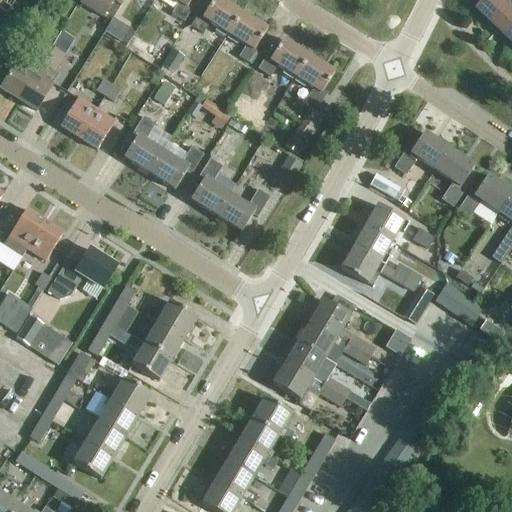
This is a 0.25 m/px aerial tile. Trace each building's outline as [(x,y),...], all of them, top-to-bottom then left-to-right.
[(103,19),(113,2),(109,0),(84,0),(81,6),(103,19)] [(170,0),(179,6),(172,17),(183,24),(193,10),(189,7),(193,0),(170,0)] [(227,37),(241,16),(217,0),(215,0),(204,17),(199,13),(190,28),(202,36),(209,25),(227,37)] [(511,0),(507,4),(502,0),(488,0),(478,11),(499,32),(511,18),(511,0)] [(52,6),(47,13),(70,28),(74,22),(52,6)] [(227,37),(246,49),(239,59),(251,67),(260,53),(255,50),(267,32),(241,16),(227,37)] [(511,44),(511,18),(499,32),(511,44)] [(121,47),(130,33),(112,22),(104,36),(121,47)] [(76,23),(70,38),(91,48),(97,33),(76,23)] [(146,50),(156,54),(163,37),(154,33),(146,50)] [(63,54),(69,44),(60,38),(54,48),(63,54)] [(25,39),(18,49),(29,58),(37,48),(25,39)] [(276,68),(295,80),(309,59),(283,42),(272,60),(267,57),(258,71),(270,79),(276,68)] [(35,75),(51,51),(43,46),(33,61),(31,60),(26,70),(17,64),(0,92),(18,103),(35,75)] [(35,75),(18,103),(37,114),(53,86),(58,77),(54,75),(64,58),(51,51),(35,75)] [(173,52),(163,70),(172,76),(183,58),(173,52)] [(309,59),(295,80),(314,92),(307,103),(318,110),(327,96),(323,93),(335,76),(309,59)] [(164,80),(158,90),(168,97),(174,87),(164,80)] [(105,100),(112,89),(103,83),(96,95),(105,100)] [(129,83),(121,93),(132,102),(140,92),(129,83)] [(112,89),(105,100),(114,105),(121,94),(112,89)] [(226,127),(232,119),(201,98),(195,106),(226,127)] [(80,142),(98,114),(78,101),(60,129),(80,142)] [(180,104),(173,112),(193,131),(200,122),(180,104)] [(98,114),(80,142),(100,154),(118,126),(98,114)] [(262,118),(249,120),(251,131),(264,129),(262,118)] [(149,176),(163,155),(144,143),(155,126),(144,119),(131,139),(135,142),(124,160),(149,176)] [(237,133),(241,126),(232,120),(228,127),(237,133)] [(298,157),(312,134),(301,127),(286,150),(298,157)] [(436,173),(450,152),(425,135),(413,152),(408,149),(394,169),(406,178),(411,171),(410,171),(417,161),(436,173)] [(163,155),(149,176),(174,192),(186,174),(190,177),(203,157),(191,149),(180,166),(163,155)] [(450,152),(436,173),(454,186),(447,196),(446,195),(441,202),(453,210),(467,190),(463,187),(475,170),(450,152)] [(288,194),(303,169),(288,160),(273,185),(288,194)] [(217,219),(230,198),(211,185),(222,169),(210,161),(197,181),(203,185),(191,203),(217,219)] [(408,211),(411,205),(401,199),(404,194),(378,178),(371,189),(408,211)] [(498,216),(511,196),(511,194),(488,178),(476,196),(472,193),(458,213),(470,221),(475,215),(474,214),(480,204),(498,216)] [(230,198),(217,219),(242,235),(254,217),(257,220),(270,200),(258,192),(248,209),(230,198)] [(511,196),(498,216),(511,225),(511,230),(492,259),(502,265),(511,250),(511,196)] [(365,229),(392,245),(399,232),(404,235),(409,227),(377,208),(365,229)] [(27,253),(45,225),(27,213),(4,249),(22,261),(27,253)] [(45,225),(27,253),(45,264),(63,236),(45,225)] [(384,259),(392,245),(365,229),(353,250),(385,268),(389,261),(384,259)] [(425,251),(432,239),(416,230),(410,242),(425,251)] [(374,274),(390,283),(395,275),(385,269),(385,268),(353,250),(340,271),(367,287),(374,274)] [(82,280),(84,280),(102,292),(116,270),(89,253),(79,268),(69,261),(47,294),(59,302),(70,300),(82,280)] [(448,253),(443,261),(452,267),(457,259),(448,253)] [(390,283),(400,289),(409,274),(399,268),(395,275),(390,283)] [(409,274),(400,289),(411,296),(420,281),(409,274)] [(44,294),(52,282),(42,276),(35,288),(44,294)] [(444,311),(457,293),(448,287),(435,305),(444,311)] [(118,303),(128,309),(136,296),(126,290),(118,303)] [(457,293),(444,311),(453,318),(466,300),(457,293)] [(340,309),(358,326),(366,317),(348,300),(340,309)] [(462,324),(475,306),(466,300),(453,318),(462,324)] [(309,324),(338,340),(348,347),(343,355),(354,361),(364,345),(343,332),(350,319),(331,308),(322,302),(309,324)] [(116,329),(128,309),(118,303),(106,324),(116,329)] [(156,326),(184,343),(197,321),(169,305),(156,326)] [(475,306),(462,324),(471,330),(484,313),(475,306)] [(15,341),(23,345),(28,348),(41,326),(29,318),(15,341)] [(98,360),(116,329),(106,324),(88,354),(98,360)] [(309,324),(297,345),(325,362),(338,340),(309,324)] [(501,348),(507,338),(486,324),(480,334),(501,348)] [(171,364),(184,343),(156,326),(144,348),(171,364)] [(467,344),(485,357),(491,348),(473,335),(467,344)] [(70,346),(59,338),(43,360),(56,368),(70,346)] [(478,366),(485,357),(467,344),(460,353),(478,366)] [(297,345),(284,366),(313,382),(324,389),(319,397),(331,404),(340,387),(329,381),(336,368),(325,362),(297,345)] [(375,351),(364,345),(354,361),(365,368),(375,351)] [(159,385),(171,364),(144,348),(131,369),(159,385)] [(454,363),(472,375),(478,366),(460,353),(454,363)] [(68,377),(77,382),(83,386),(96,365),(81,356),(68,377)] [(465,385),(472,375),(454,363),(447,372),(465,385)] [(324,389),(313,382),(284,366),(272,387),(300,404),(308,390),(319,397),(324,389)] [(439,384),(457,397),(463,388),(445,375),(439,384)] [(64,403),(77,382),(68,377),(56,398),(64,403)] [(110,404),(138,421),(150,400),(122,383),(110,404)] [(450,406),(457,397),(439,384),(432,394),(450,406)] [(340,387),(331,404),(342,410),(347,402),(351,394),(340,387)] [(426,403),(444,415),(450,406),(432,394),(426,403)] [(51,425),(64,403),(56,398),(43,419),(51,425)] [(251,422),(279,439),(280,438),(289,444),(294,435),(285,430),(292,418),(263,401),(251,422)] [(438,425),(444,415),(426,403),(419,412),(438,425)] [(126,442),(138,421),(110,404),(98,425),(126,442)] [(413,421),(431,434),(438,425),(419,412),(413,421)] [(39,446),(51,425),(43,419),(30,441),(39,446)] [(425,443),(431,434),(413,421),(407,430),(425,443)] [(267,460),(279,439),(251,422),(238,443),(267,460)] [(113,462),(126,442),(98,425),(85,446),(113,462)] [(400,440),(418,452),(425,443),(407,430),(400,440)] [(314,459),(324,465),(337,443),(326,437),(314,459)] [(412,461),(418,452),(400,440),(394,449),(412,461)] [(254,481),(267,460),(238,443),(226,464),(254,481)] [(101,483),(113,462),(85,446),(73,467),(101,483)] [(385,461),(403,474),(410,465),(391,452),(385,461)] [(37,478),(43,468),(23,455),(16,465),(37,478)] [(312,486),(324,465),(314,459),(301,480),(312,486)] [(397,482),(403,474),(385,461),(379,470),(397,482)] [(247,493),(254,481),(226,464),(213,486),(241,502),(242,501),(251,506),(256,498),(247,493)] [(57,491),(63,481),(43,468),(37,478),(57,491)] [(391,491),(397,482),(379,470),(373,479),(391,491)] [(385,500),(391,491),(373,479),(367,487),(385,500)] [(299,507),(312,486),(301,480),(289,501),(299,507)] [(63,481),(57,491),(79,505),(85,495),(63,481)] [(210,511),(235,511),(241,502),(213,486),(201,506),(210,511)] [(360,497),(378,510),(385,500),(367,487),(360,497)] [(0,511),(15,511),(18,508),(24,498),(14,491),(8,501),(0,496),(0,511)] [(360,511),(376,511),(378,510),(360,497),(353,507),(360,511)] [(296,511),(299,507),(289,501),(282,511),(296,511)]
